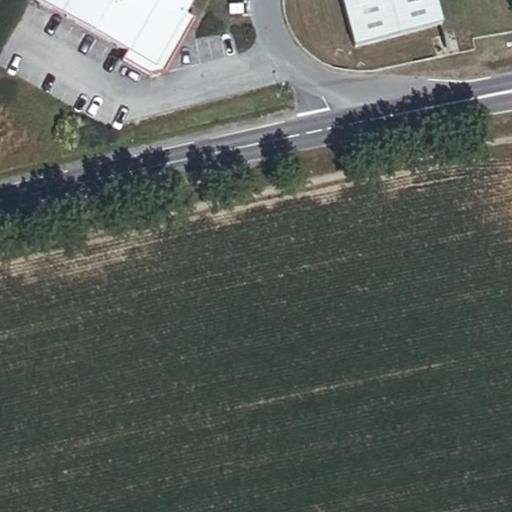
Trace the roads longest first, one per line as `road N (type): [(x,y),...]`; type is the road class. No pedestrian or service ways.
road 1 (tertiary): [(0,201),(339,127)]
road 2 (tertiary): [(339,127),(511,94)]
road 3 (unclassified): [(339,127),(277,35),(272,0)]
